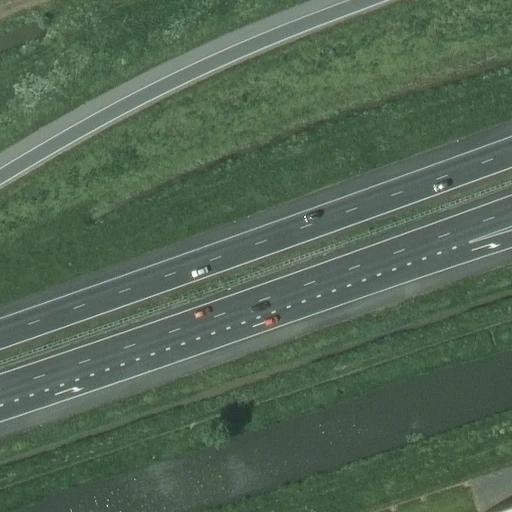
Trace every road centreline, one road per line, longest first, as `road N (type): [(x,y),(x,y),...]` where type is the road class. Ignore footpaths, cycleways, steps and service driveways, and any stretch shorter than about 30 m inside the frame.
road 1 (motorway): [(511,153),(0,336)]
road 2 (motorway): [(0,389),(458,229)]
road 3 (motorway): [(365,0),(179,76),(0,176)]
